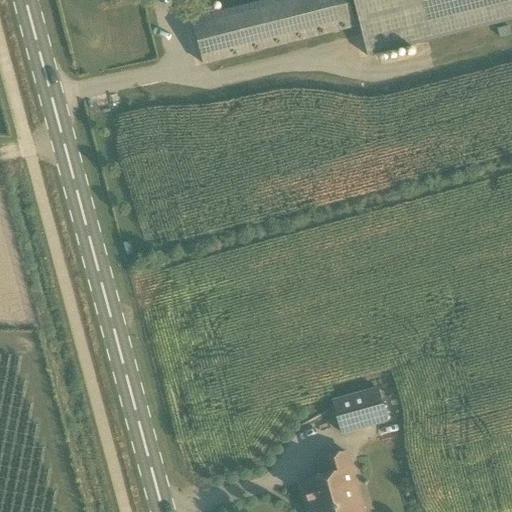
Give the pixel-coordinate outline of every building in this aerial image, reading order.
[(349,0),(276,0),(215,15),(206,18),(193,21),(203,65),(356,27),(349,0)] [(201,0),(206,18),(215,15),(210,0),(201,0)] [(511,0),(353,0),(369,59),(511,22),(511,0)] [(343,434),(388,421),(379,389),(334,402),(343,434)] [(356,511),(350,488),(357,486),(348,453),(320,461),(325,478),(301,485),(307,505),(314,503),(316,511),(356,511)]
